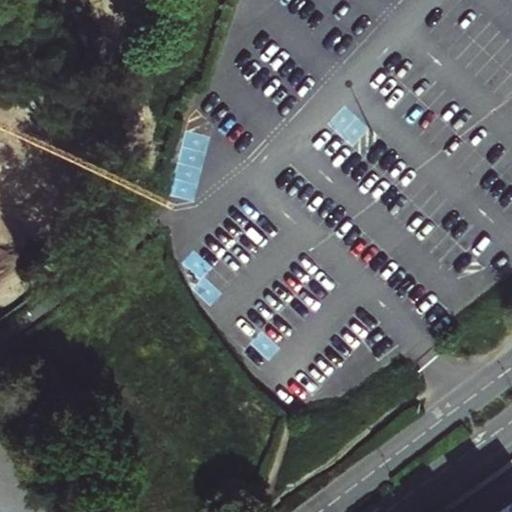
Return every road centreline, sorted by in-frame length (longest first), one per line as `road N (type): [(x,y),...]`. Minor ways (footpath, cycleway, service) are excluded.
road 1 (secondary): [(511,370),(321,511)]
road 2 (secondary): [(389,511),(511,422)]
